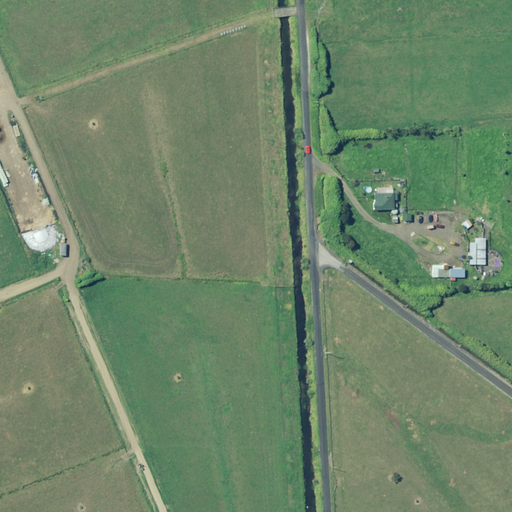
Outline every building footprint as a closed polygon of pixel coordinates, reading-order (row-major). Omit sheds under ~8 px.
[(392,188),(377,187),(377,194),(374,193),(373,210),(393,210),(393,200),(397,200),(397,194),(392,194),(392,188)] [(470,226),(466,221),(461,225),(466,230),(470,226)] [(485,265),(486,238),(475,238),(475,243),(469,243),(468,264),(485,265)] [(449,268),(449,265),(433,265),(433,277),(449,277),(449,268)] [(455,281),(455,277),(465,278),(465,268),(449,268),(449,277),(451,277),(451,281),(455,281)]
